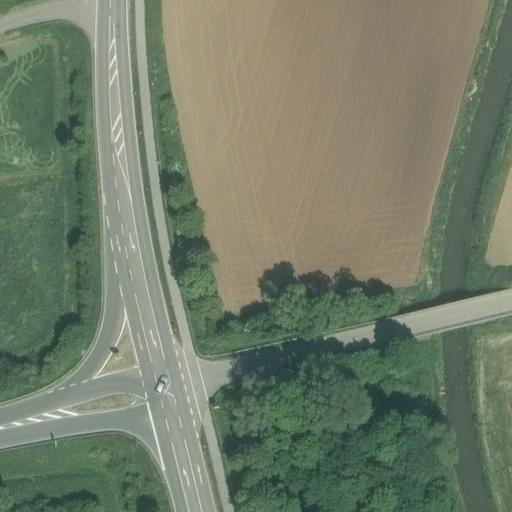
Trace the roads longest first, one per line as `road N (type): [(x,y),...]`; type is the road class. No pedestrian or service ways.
road 1 (unclassified): [(175,392),(511,307)]
road 2 (primary): [(128,205),(126,275),(106,349),(88,379),(33,421)]
road 3 (tertiary): [(128,205),(110,0)]
road 4 (tertiary): [(175,392),(128,205)]
road 5 (primary): [(33,421),(175,392)]
road 6 (tertiary): [(199,511),(175,392)]
